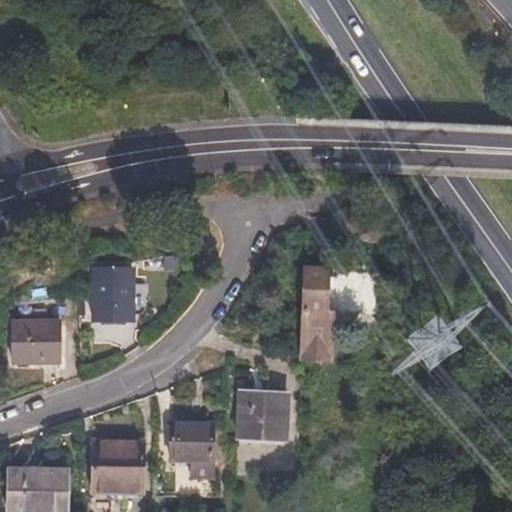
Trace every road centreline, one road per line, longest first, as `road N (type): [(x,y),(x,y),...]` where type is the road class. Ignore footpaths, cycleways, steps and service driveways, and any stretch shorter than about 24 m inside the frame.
road 1 (residential): [(0,422),(136,373),(199,312),(249,247),(254,218)]
road 2 (secondary): [(0,214),(156,172),(302,158),(319,143)]
road 3 (primary): [(511,273),(331,0)]
road 4 (secondary): [(319,143),(293,129),(229,133),(11,167)]
road 5 (secondary): [(511,154),(319,143)]
